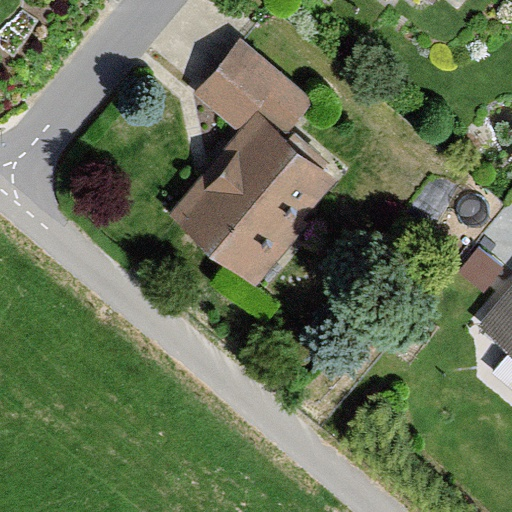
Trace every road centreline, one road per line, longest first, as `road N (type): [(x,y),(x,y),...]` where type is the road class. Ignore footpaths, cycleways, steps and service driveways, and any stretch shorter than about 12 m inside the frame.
road 1 (residential): [(0,188),(385,511)]
road 2 (residential): [(153,0),(0,179)]
